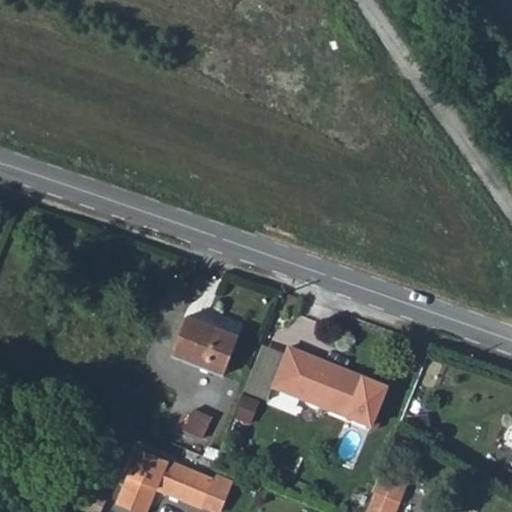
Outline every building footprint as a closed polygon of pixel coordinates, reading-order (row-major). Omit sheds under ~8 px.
[(172,358),(220,376),(236,338),(186,319),(172,358)] [(271,390),(366,428),(383,389),(287,349),(279,370),(271,390)] [(271,390),(279,370),(255,361),(242,393),(256,398),(266,402),(271,390)] [(242,393),(233,416),(247,422),(256,398),(242,393)] [(184,429),(202,438),(212,419),(192,411),(184,429)] [(137,451),(125,480),(154,492),(198,510),(210,480),(137,451)] [(380,472),(374,488),(398,498),(405,483),(380,472)] [(146,511),(154,492),(125,480),(115,504),(134,511),(146,511)] [(392,511),(398,498),(374,488),(364,511),(392,511)]
